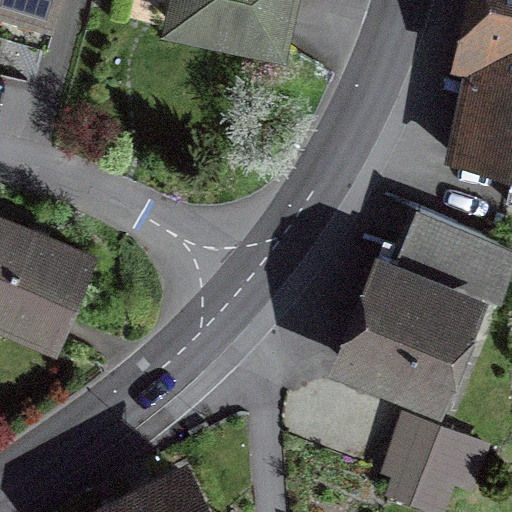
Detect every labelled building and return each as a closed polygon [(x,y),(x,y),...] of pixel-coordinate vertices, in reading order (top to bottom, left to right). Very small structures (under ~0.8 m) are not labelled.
[(0,0),(0,2),(49,16),(53,0),(0,0)] [(178,0),(174,23),(277,45),(286,0),(178,0)] [(511,0),(486,0),(478,40),(511,46),(511,0)] [(511,46),(478,40),(454,154),(511,166),(511,169),(506,199),(511,200),(511,46)] [(511,259),(511,244),(497,239),(416,206),(396,257),(390,254),(347,362),(432,397),(455,339),(460,341),(481,288),(498,295),(511,259)] [(91,257),(0,219),(0,320),(55,344),(91,257)] [(471,425),(443,415),(421,475),(449,485),(471,425)] [(203,511),(184,474),(109,511),(203,511)]
